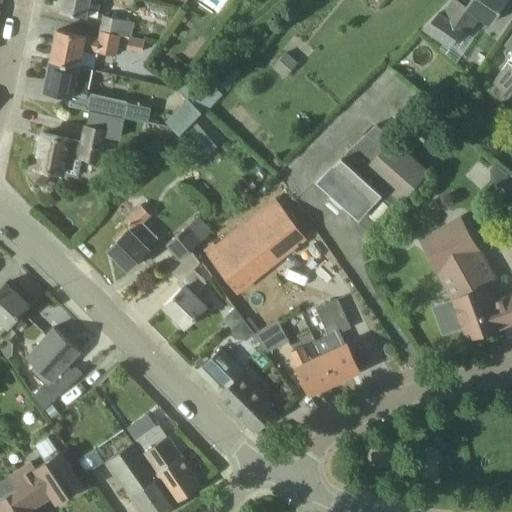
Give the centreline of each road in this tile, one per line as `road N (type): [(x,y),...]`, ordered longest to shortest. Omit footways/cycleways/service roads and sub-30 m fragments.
road 1 (residential): [(257,465),(0,212)]
road 2 (residential): [(296,484),(325,436),(348,420),(402,395),(511,366)]
